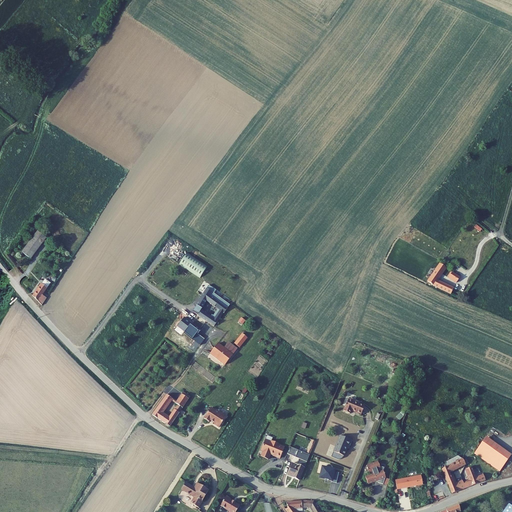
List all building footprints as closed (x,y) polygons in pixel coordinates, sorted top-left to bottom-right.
[(37,231),(22,252),(31,258),(46,237),(37,231)] [(202,277),(208,265),(186,254),(180,265),(202,277)] [(444,259),(432,278),(455,288),(457,283),(441,276),(446,268),(462,277),(465,272),(444,259)] [(46,278),(33,295),(38,300),(51,282),(46,278)] [(197,315),(214,327),(230,307),(211,294),(215,289),(209,285),(197,306),(203,310),(208,302),(220,310),(215,318),(202,309),(197,315)] [(185,315),(174,328),(188,339),(190,336),(198,342),(200,340),(202,342),(208,335),(198,326),(185,315)] [(240,348),(248,338),(242,334),(234,344),(240,348)] [(219,339),(211,349),(226,361),(234,351),(219,339)] [(186,389),(177,402),(182,405),(191,394),(186,389)] [(154,411),(170,422),(182,405),(177,402),(169,412),(163,408),(171,397),(166,394),(154,411)] [(350,394),(344,405),(351,408),(353,405),(356,407),(362,410),(366,401),(361,399),(362,398),(356,395),(355,397),(350,394)] [(217,407),(212,404),(205,415),(210,418),(211,416),(216,419),(215,420),(220,424),(227,413),(218,406),(217,407)] [(400,420),(405,414),(402,411),(396,417),(400,420)] [(351,436),(339,431),(332,453),(337,456),(342,453),(346,442),(348,444),(351,436)] [(273,436),(267,433),(263,442),(266,444),(262,450),(268,453),(271,448),(280,453),(286,443),(281,440),(282,438),(274,434),(273,436)] [(293,458),(292,459),(304,465),(318,438),(315,436),(308,450),(292,441),(288,448),(301,455),(298,460),(293,458)] [(511,452),(489,437),(481,449),(509,468),(511,463),(511,452)] [(446,470),(455,494),(469,489),(466,481),(460,483),(457,477),(455,478),(453,473),(469,465),(466,459),(462,457),(450,463),(452,466),(446,470)] [(292,459),(288,468),(295,469),(299,472),(298,475),(299,476),(304,465),(292,459)] [(332,464),(320,461),(317,472),(334,477),(336,468),(332,466),(332,464)] [(368,485),(373,483),(374,483),(374,481),(376,481),(377,482),(377,483),(383,487),(385,480),(384,477),(385,477),(384,472),(385,470),(380,467),(379,462),(368,465),(370,473),(371,473),(371,475),(366,477),(368,485)] [(479,478),(476,469),(470,471),(474,482),(467,485),(469,489),(489,481),(487,475),(479,478)] [(195,488),(191,494),(199,498),(209,481),(199,474),(196,479),(186,473),(182,480),(195,488)] [(420,484),(426,483),(424,475),(398,480),(400,488),(416,485),(416,486),(419,485),(420,484)] [(234,504),(236,505),(240,497),(231,491),(232,490),(227,487),(222,497),(229,501),(229,502),(230,503),(232,505),(234,504)] [(286,509),(287,511),(294,511),(293,509),(302,509),(302,507),(311,507),(313,511),(319,511),(314,500),(287,502),(288,508),(286,509)]
